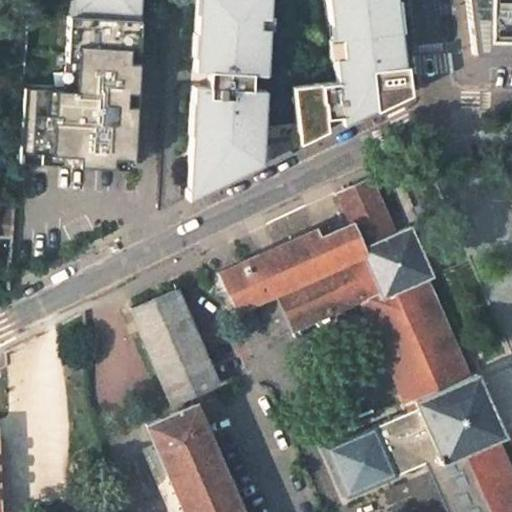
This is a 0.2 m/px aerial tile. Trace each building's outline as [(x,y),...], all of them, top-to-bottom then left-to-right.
[(261,126),(267,0),(195,0),(193,42),(208,42),(208,55),(193,54),(192,68),(206,69),(206,85),(191,85),(185,197),(404,91),(393,0),(62,0),(63,0),(73,1),(72,17),(83,18),(121,20),(139,20),(139,0),(325,0),(335,80),(291,85),(295,123),(261,126)] [(73,1),(63,0),(62,17),(70,17),(72,17),(73,1)] [(511,0),(464,0),(470,52),(511,53),(511,0)] [(52,28),(69,28),(70,17),(62,17),(53,16),(52,28)] [(0,29),(0,64),(21,66),(22,52),(24,26),(0,29)] [(57,94),(15,92),(13,157),(62,159),(62,170),(95,171),(95,164),(130,166),(136,29),(106,28),(105,50),(59,48),(57,94)] [(208,42),(193,42),(193,54),(208,55),(208,42)] [(206,69),(192,68),(191,85),(206,85),(206,69)] [(511,511),(511,477),(494,437),(500,434),(487,406),(472,373),(466,376),(423,278),(429,275),(415,244),(407,226),(391,233),(366,178),(335,192),(348,223),(315,237),(312,230),(241,261),(258,299),(274,292),(275,294),(257,303),(272,336),(357,298),(407,410),(411,408),(435,461),(462,451),(488,511),(511,511)] [(11,204),(2,203),(0,228),(0,248),(8,249),(11,204)] [(241,261),(216,272),(234,310),(258,299),(241,261)] [(174,290),(127,310),(170,403),(187,396),(215,384),(174,290)] [(142,423),(181,511),(237,511),(190,403),(142,423)] [(422,463),(444,511),(488,511),(462,451),(435,461),(411,408),(407,410),(372,425),(394,473),(405,468),(406,471),(422,463)] [(343,498),(394,475),(394,473),(372,425),(371,424),(320,447),(343,498)]
